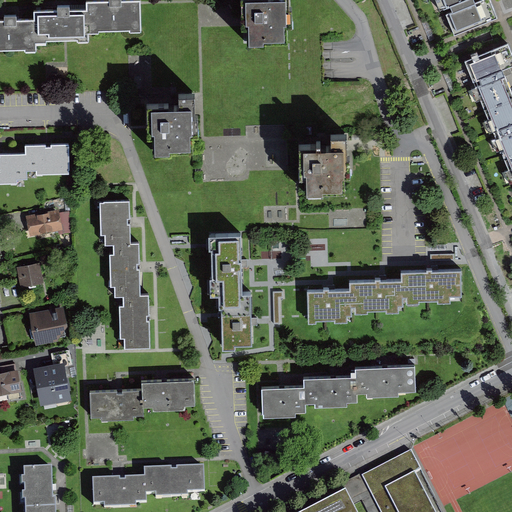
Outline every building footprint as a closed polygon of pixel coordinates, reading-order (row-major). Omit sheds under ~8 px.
[(87,1),(87,9),(88,30),(141,28),(139,0),(109,0),(87,1)] [(240,0),(241,27),(247,27),(247,44),(265,43),(265,41),(287,40),(287,25),(292,25),(292,6),(289,7),(289,0),(240,0)] [(442,0),(446,7),(443,8),(444,9),(450,6),(452,11),(449,13),(446,14),(454,35),(492,19),(497,17),(490,0),(480,0),(477,1),(475,2),(474,0),(442,0)] [(34,10),(34,19),(35,40),(88,38),(88,30),(87,9),(69,10),(69,5),(57,6),(57,10),(34,10)] [(0,48),(35,48),(35,40),(34,19),(16,19),(16,15),(4,15),(5,19),(0,19),(0,48)] [(480,99),(485,112),(497,107),(497,105),(500,104),(500,103),(511,97),(511,93),(509,87),(504,89),(502,83),(507,81),(505,76),(502,69),(509,66),(511,66),(511,65),(511,53),(508,43),(503,45),(465,61),(473,81),(477,80),(480,79),(482,84),(475,86),(475,87),(478,86),(482,98),(480,99)] [(171,149),(191,149),(193,148),(193,133),(198,133),(198,115),(195,115),(195,93),(178,94),(179,105),(169,106),(168,103),(146,104),(147,106),(148,135),(153,135),(153,152),(171,151),(171,149)] [(501,150),(503,156),(511,152),(511,97),(500,103),(500,104),(497,105),(497,107),(485,112),(488,118),(488,119),(491,118),(495,129),(493,130),(493,131),(496,137),(496,138),(498,137),(503,148),(500,149),(501,150)] [(323,192),(323,189),(345,189),(345,174),(351,173),(351,155),(348,155),(347,134),(330,134),(331,146),(321,146),(320,141),(316,141),(316,144),(299,144),(299,175),(305,175),(305,192),(323,192)] [(25,145),(26,153),(27,170),(43,169),(43,173),(62,172),(62,169),(69,168),(68,143),(51,144),(51,146),(46,147),(46,144),(25,145)] [(511,152),(503,156),(508,169),(509,170),(511,169),(511,170),(511,152)] [(27,178),(27,170),(26,153),(0,153),(0,182),(11,182),(11,178),(27,178)] [(105,244),(114,244),(130,243),(130,242),(130,223),(127,223),(127,217),(130,217),(129,200),(104,201),(104,208),(101,208),(101,227),(105,227),(105,244)] [(60,227),(57,212),(29,217),(32,233),(60,227)] [(70,226),(69,213),(60,214),(62,227),(70,226)] [(216,294),(225,293),(242,293),(242,291),(241,233),(211,234),(212,277),(216,277),(216,294)] [(139,242),(130,242),(130,243),(114,244),(114,259),(110,260),(111,279),(115,279),(115,295),(123,295),(140,295),(140,294),(139,268),(137,268),(137,262),(139,262),(139,242)] [(450,245),(430,246),(431,256),(450,255),(450,245)] [(42,281),(38,264),(19,267),(23,285),(42,281)] [(401,270),(401,279),(403,279),(403,296),(418,296),(418,300),(438,299),(438,295),(462,295),(461,269),(432,270),(432,268),(427,268),(427,270),(401,270)] [(403,305),(403,296),(403,279),(401,279),(380,279),(380,277),(375,278),(375,279),(349,280),(350,288),(351,288),(352,306),(366,306),(366,310),(387,309),(387,305),(403,305)] [(352,314),(352,306),(351,288),(350,288),(329,289),(329,287),(323,287),(324,289),(307,290),(308,316),(315,315),(315,319),(336,319),(335,315),(352,314)] [(251,291),(242,291),(242,293),(225,293),(225,305),(221,305),(222,340),(231,340),(231,342),(252,342),(251,291)] [(284,293),(274,294),(275,325),(285,325),(284,293)] [(148,294),(140,294),(140,295),(123,295),(124,311),(120,311),(121,330),(124,330),(125,347),(150,346),(149,319),(147,319),(146,314),(149,314),(148,294)] [(56,339),(56,336),(65,335),(64,326),(66,325),(65,318),(62,319),(60,305),(50,307),(51,312),(40,314),(33,315),(34,323),(36,330),(32,336),(38,340),(48,338),(48,341),(56,339)] [(62,365),(62,366),(72,364),(69,349),(54,352),(56,366),(62,365)] [(0,373),(0,392),(7,391),(9,400),(21,398),(15,363),(11,364),(13,372),(2,374),(0,373)] [(355,370),(355,375),(356,375),(357,391),(373,391),(373,395),(392,394),(392,390),(415,389),(414,364),(388,365),(388,368),(382,368),(382,365),(355,366),(355,370)] [(64,378),(62,366),(62,365),(56,366),(49,367),(55,398),(68,396),(66,388),(69,388),(67,378),(64,378)] [(43,400),(55,398),(49,367),(37,370),(39,383),(37,384),(39,394),(41,393),(43,400)] [(357,400),(357,391),(356,375),(355,375),(351,375),(336,375),(336,378),(330,378),(330,376),(304,377),(304,385),(305,385),(305,402),(321,401),(321,405),(341,404),(341,400),(357,400)] [(141,380),(142,388),(142,405),(143,405),(159,404),(159,408),(179,407),(178,404),(195,403),(194,378),(167,379),(167,382),(162,382),(161,379),(141,380)] [(306,410),(305,402),(305,385),(304,385),(285,386),(285,388),(279,388),(279,386),(262,387),(263,411),(270,411),(270,415),(289,414),(289,411),(306,410)] [(143,414),(143,405),(142,405),(142,388),(122,389),(123,392),(117,392),(117,389),(90,390),(91,416),(107,415),(108,419),(127,418),(127,414),(143,414)] [(411,450),(361,475),(364,481),(368,488),(371,494),(380,511),(434,511),(415,473),(421,470),(411,450)] [(144,469),(144,477),(145,494),(146,494),(162,493),(162,497),(181,496),(181,492),(205,491),(203,466),(176,467),(177,470),(171,470),(171,467),(144,469)] [(25,500),(25,509),(56,507),(55,499),(53,499),(52,467),(24,468),(24,477),(25,477),(26,485),(24,485),(25,493),(26,493),(26,500),(25,500)] [(146,502),(146,494),(145,494),(144,477),(125,478),(125,480),(120,481),(119,478),(93,479),(94,504),(110,504),(110,507),(130,506),(130,503),(146,502)] [(364,481),(346,491),(353,505),(361,500),(362,503),(366,511),(367,511),(377,511),(369,495),(371,494),(368,488),(364,481)] [(346,491),(304,511),(356,511),(353,505),(349,498),(346,491)]
